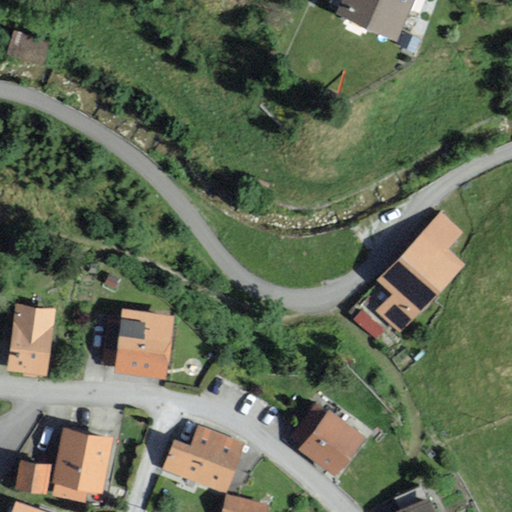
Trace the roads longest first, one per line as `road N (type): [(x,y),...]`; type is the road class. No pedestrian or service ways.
road 1 (residential): [(0,92),(50,108),(129,151),(233,265),(282,294),(311,296),(366,274),(443,189),(511,149)]
road 2 (residential): [(347,511),(287,451),(215,409),(149,394),(34,396),(0,387)]
